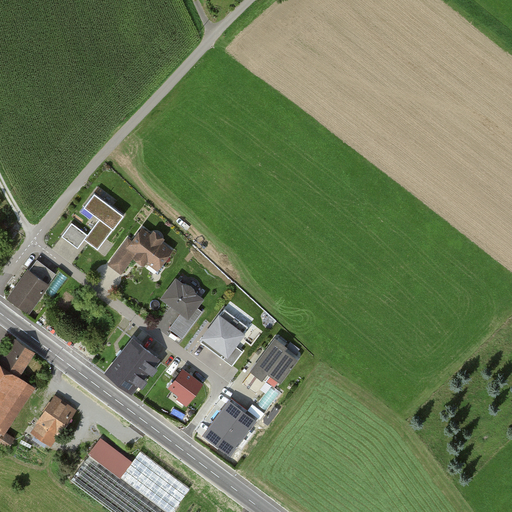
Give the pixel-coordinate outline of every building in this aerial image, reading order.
[(124,218),(94,194),(81,210),(98,223),(85,241),(98,251),(124,218)] [(87,237),(71,224),(61,237),(77,249),(87,237)] [(170,251),(141,229),(132,241),(129,239),(111,265),(123,274),(135,257),(155,271),(170,251)] [(29,270),(9,298),(28,312),(56,274),(43,265),(36,275),(29,270)] [(183,285),(177,281),(164,297),(173,304),(172,306),(178,310),(179,308),(183,311),(170,328),(183,338),(203,312),(196,306),(201,299),(195,295),(196,293),(195,290),(193,287),(190,285),(187,284),(184,284),(183,285)] [(249,326),(225,309),(200,342),(224,359),(249,326)] [(158,358),(134,339),(108,372),(131,390),(158,358)] [(286,346),(276,339),(243,383),(257,394),(272,374),(280,380),(296,359),(284,349),(286,346)] [(0,357),(0,434),(31,389),(15,378),(31,354),(12,341),(0,357)] [(201,383),(183,370),(170,387),(181,395),(179,398),(186,404),(201,383)] [(72,411),(54,398),(35,424),(54,437),(72,411)] [(248,410),(235,400),(226,412),(223,409),(217,417),(243,437),(255,420),(245,413),(248,410)] [(265,413),(253,404),(248,410),(260,419),(265,413)] [(214,428),(205,440),(218,449),(220,446),(230,454),(243,437),(217,417),(211,426),(214,428)] [(133,460),(100,435),(89,450),(121,475),(133,460)]
